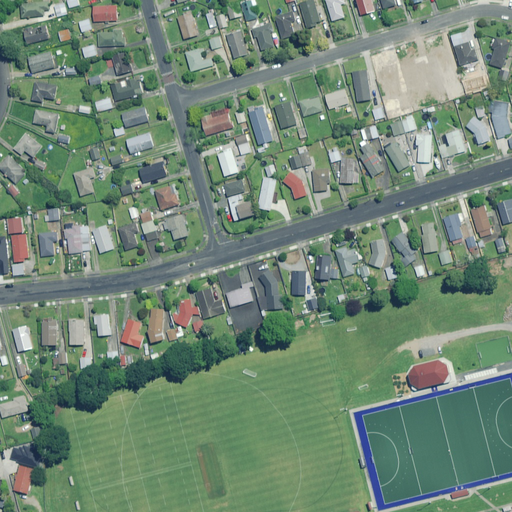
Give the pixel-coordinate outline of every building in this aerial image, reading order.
[(79,6),(77,0),(67,0),(69,8),(79,6)] [(244,15),(246,15),(247,21),(250,20),(257,19),(251,0),(250,0),(242,2),(240,3),(244,15)] [(320,23),(313,0),(312,0),(299,4),(307,29),(321,25),(320,23)] [(325,0),(332,22),(345,18),(341,5),(344,4),(343,0),(325,0)] [(374,12),(370,0),(356,0),(361,16),(374,12)] [(380,0),(383,9),(396,5),(394,0),(380,0)] [(50,10),(49,1),(20,4),(22,18),(45,16),(44,11),(50,10)] [(227,8),(227,9),(223,10),(225,14),(228,13),(231,20),(242,16),(238,4),(227,8)] [(59,5),(53,6),(57,18),(62,16),(59,5)] [(118,21),(117,5),(93,7),(94,22),(118,21)] [(295,21),(292,12),(275,17),(282,40),(295,35),(291,23),(295,21)] [(198,36),(192,13),(178,17),(184,40),(198,36)] [(227,27),(224,15),(216,17),(219,29),(222,29),(227,27)] [(92,29),(89,20),(78,23),(81,33),(92,29)] [(49,39),(46,25),(33,29),(32,27),(23,30),(27,45),(49,39)] [(274,47),(268,25),(252,29),(254,38),(257,37),(261,51),(274,47)] [(218,33),(216,27),(203,31),(205,37),(218,33)] [(71,39),(68,29),(58,32),(61,42),(71,39)] [(123,38),(123,30),(116,30),(116,32),(98,33),(98,47),(126,46),(125,38),(123,38)] [(248,55),(240,31),(227,36),(234,59),(248,55)] [(493,48),(495,49),(490,65),(503,69),(511,41),(505,39),(499,37),(496,36),(493,48)] [(222,47),(219,37),(209,40),(212,50),(218,48),(222,47)] [(471,51),(469,42),(455,46),(460,66),(478,61),(475,50),(471,51)] [(97,55),(94,45),(83,49),(86,58),(97,55)] [(203,61),(199,50),(186,54),(191,72),(213,66),(211,59),(203,61)] [(452,71),(446,50),(431,54),(437,75),(452,71)] [(55,68),(51,52),(28,58),(32,73),(55,68)] [(131,72),(126,53),(112,57),(117,76),(131,72)] [(225,61),(224,53),(217,54),(218,62),(225,61)] [(423,80),(428,78),(424,65),(413,68),(412,67),(404,69),(409,84),(423,80)] [(395,80),(393,69),(386,70),(387,73),(379,74),(378,74),(379,81),(382,80),(384,97),(397,95),(395,80)] [(507,70),(501,69),(499,78),(507,80),(510,71),(507,70)] [(371,100),(366,71),(353,73),(357,102),(371,100)] [(104,83),(101,74),(88,78),(90,87),(104,83)] [(486,77),(478,80),(481,90),(491,87),(488,76),(486,77)] [(115,102),(131,98),(131,99),(143,96),(143,95),(139,78),(127,82),(127,85),(112,88),(115,102)] [(460,81),(447,85),(452,98),(466,94),(461,81),(460,81)] [(57,86),(35,83),(32,101),(43,102),(44,98),(55,100),(57,86)] [(349,104),(344,90),(325,96),(329,110),(349,104)] [(409,105),(407,96),(404,97),(400,98),(403,106),(409,105)] [(318,112),(324,110),(319,97),(308,100),(308,99),(307,99),(299,101),(304,116),(318,112)] [(112,106),(110,99),(95,103),(98,112),(113,108),(112,106)] [(510,103),(495,100),(492,117),(498,137),(502,136),(511,133),(511,131),(507,116),(510,103)] [(296,125),(289,102),(275,107),(281,129),(296,125)] [(249,113),(258,145),(273,141),(262,106),(255,108),(256,111),(249,113)] [(486,116),(483,106),(475,108),(478,118),(483,117),(486,116)] [(146,107),(122,114),(126,128),(150,121),(146,107)] [(383,118),(380,108),(378,109),(372,111),(375,121),(383,118)] [(59,115),(36,110),(33,123),(47,126),(46,132),(55,133),(59,115)] [(246,122),(243,111),(239,112),(235,113),(238,124),(246,122)] [(232,128),(228,114),(212,119),(211,115),(201,118),(206,136),(232,128)] [(408,132),(417,129),(413,115),(406,117),(406,120),(403,121),(406,132),(408,132)] [(475,134),(476,136),(474,137),(476,144),(478,143),(478,145),(490,141),(486,127),(474,117),(466,127),(475,134)] [(405,133),(402,121),(391,124),(395,136),(403,133),(405,133)] [(360,131),(363,140),(367,139),(368,141),(373,139),(378,137),(375,126),(360,131)] [(125,134),(123,127),(114,129),(115,137),(125,134)] [(306,137),(304,130),(302,130),(298,132),(300,139),(306,137)] [(465,152),(459,131),(437,137),(443,158),(446,158),(465,152)] [(154,147),(149,133),(126,141),(131,154),(154,147)] [(42,147),(25,134),(14,149),(23,156),(26,152),(34,158),(42,147)] [(250,141),(247,134),(235,139),(237,143),(241,156),(251,152),(247,142),(250,141)] [(70,137),(60,135),(59,139),(58,142),(68,144),(70,137)] [(432,136),(417,135),(417,140),(419,140),(418,162),(431,163),(432,136)] [(384,146),(386,149),(385,150),(399,172),(410,166),(397,143),(393,145),(391,142),(384,146)] [(384,171),(379,163),(382,161),(377,153),(375,155),(368,144),(361,148),(365,155),(360,157),(373,178),(384,171)] [(100,158),(97,148),(89,151),(92,161),(100,158)] [(341,160),(337,148),(328,151),(332,163),(334,162),(341,160)] [(299,156),(302,167),(307,166),(313,164),(309,149),(298,152),(299,156)] [(238,173),(231,150),(218,154),(225,177),(238,173)] [(123,162),(120,155),(110,159),(112,166),(123,162)] [(0,164),(0,168),(5,173),(3,176),(6,179),(8,177),(16,185),(27,174),(9,156),(0,164)] [(302,167),(299,156),(289,159),(292,170),(300,167),(302,167)] [(354,174),(354,159),(341,159),(341,184),(358,183),(358,174),(354,174)] [(46,165),(36,160),(34,166),(43,171),(46,165)] [(167,176),(163,162),(139,169),(143,183),(167,176)] [(276,173),(272,165),(265,168),(268,176),(276,173)] [(328,182),(332,182),(330,168),(312,169),(315,191),(329,190),(328,182)] [(95,177),(92,169),(74,174),(80,197),(94,193),(90,179),(95,177)] [(302,181),(291,172),(283,181),(292,189),(295,200),(306,196),(302,181)] [(277,193),(274,192),(276,180),(264,178),(259,209),(271,211),(272,206),(272,202),(276,202),(277,193)] [(245,192),(242,180),(224,185),(227,197),(245,192)] [(20,193),(13,186),(8,190),(15,198),(20,193)] [(172,196),(170,187),(155,192),(161,210),(179,205),(176,194),(172,196)] [(243,199),(242,195),(228,199),(234,221),(256,215),(252,201),(244,204),(243,199)] [(511,199),(498,203),(504,224),(511,221),(511,199)] [(485,205),(471,210),(479,232),(480,232),(482,237),(493,234),(491,229),(493,229),(489,217),(488,215),(488,213),(485,205)] [(139,217),(135,207),(129,209),(132,219),(139,217)] [(59,220),(58,209),(47,210),(48,215),(44,216),(45,222),(59,220)] [(143,224),(153,221),(150,212),(140,215),(143,224)] [(459,213),(444,218),(451,241),(453,241),(464,237),(461,226),(463,225),(462,223),(459,213)] [(189,236),(182,215),(166,220),(167,223),(163,224),(165,230),(168,229),(169,232),(171,231),(174,241),(189,236)] [(23,234),(21,218),(7,220),(9,234),(11,234),(15,263),(26,261),(26,259),(29,258),(26,234),(23,234)] [(153,221),(143,224),(142,225),(147,242),(158,238),(153,221)] [(139,232),(136,223),(119,229),(126,251),(138,247),(134,234),(139,232)] [(434,223),(422,225),(424,235),(422,235),(423,241),(425,253),(439,251),(436,234),(434,223)] [(81,238),(80,226),(67,227),(68,230),(64,230),(65,239),(68,239),(69,254),(83,253),(83,251),(90,251),(89,237),(81,238)] [(114,249),(106,226),(93,230),(100,254),(114,249)] [(58,241),(57,232),(39,234),(41,257),(55,256),(53,242),(58,241)] [(403,232),(392,240),(401,252),(402,252),(406,257),(401,261),(405,267),(417,258),(413,254),(418,251),(403,232)] [(473,236),(466,238),(469,248),(472,256),(479,253),(477,246),(478,246),(474,236),(473,236)] [(502,238),(496,240),(500,253),(507,251),(502,238)] [(384,239),(371,242),(374,253),(370,263),(381,268),(387,254),(384,239)] [(348,251),(347,247),(336,250),(344,277),(355,274),(352,264),(360,262),(356,248),(348,251)] [(446,251),(439,254),(443,265),(453,262),(449,250),(446,251)] [(332,256),(318,255),(316,279),(330,280),(330,278),(331,268),(332,256)] [(24,275),(23,265),(12,265),(13,276),(24,275)] [(364,267),(359,268),(363,278),(370,275),(367,266),(364,267)] [(390,267),(386,269),(389,280),(398,277),(395,266),(390,267)] [(422,266),(415,268),(418,277),(425,275),(422,266)] [(335,269),(331,268),(330,278),(337,279),(338,269),(335,269)] [(267,297),(268,310),(284,309),(283,295),(279,296),(278,282),(270,270),(259,277),(266,286),(267,297)] [(307,271),(293,271),(292,295),(306,295),(307,271)] [(243,288),(226,293),(231,308),(254,301),(250,288),(249,286),(243,288)] [(211,288),(196,293),(204,319),(226,312),(222,299),(215,302),(212,293),(211,288)] [(216,291),(212,293),(215,302),(222,299),(219,290),(216,291)] [(346,301),(344,294),(338,296),(340,303),(346,301)] [(262,297),(258,297),(261,310),(268,310),(267,297),(262,297)] [(316,298),(306,301),(309,311),(319,307),(316,298)] [(191,299),(179,301),(180,312),(179,315),(174,313),(173,314),(175,321),(176,322),(175,323),(187,328),(193,314),(192,307),(191,299)] [(195,307),(192,307),(193,314),(197,315),(200,315),(198,307),(195,307)] [(164,309),(151,309),(151,318),(149,318),(149,331),(147,331),(151,344),(164,340),(162,332),(163,332),(164,309)] [(107,315),(94,316),(95,325),(97,324),(98,336),(112,335),(111,329),(109,330),(107,315)] [(69,319),(69,332),(70,332),(70,345),(84,345),(84,320),(76,320),(76,319),(69,319)] [(141,323),(128,319),(121,342),(140,348),(144,337),(139,335),(138,335),(141,323)] [(57,320),(48,320),(48,322),(42,322),(42,345),(57,345),(57,320)] [(200,321),(193,323),(195,332),(205,329),(202,321),(200,321)] [(26,327),(12,330),(18,352),(23,351),(32,349),(29,335),(30,335),(29,327),(27,328),(26,327)] [(181,327),(175,329),(177,337),(184,335),(181,327)] [(172,330),(167,331),(170,341),(178,339),(177,337),(175,329),(172,330)] [(111,352),(107,353),(109,366),(119,365),(118,351),(116,352),(111,352)] [(63,353),(58,353),(59,364),(67,364),(66,353),(63,353)] [(84,358),(80,359),(81,369),(91,368),(90,358),(88,358),(84,358)] [(449,366),(440,360),(415,366),(409,375),(412,385),(420,390),(446,383),(451,375),(449,366)] [(20,366),(16,367),(19,377),(27,375),(24,365),(20,366)] [(13,401),(0,404),(0,412),(2,419),(28,411),(26,404),(24,396),(13,399),(13,401)] [(31,429),(34,440),(42,438),(39,427),(35,428),(31,429)] [(19,449),(14,447),(10,459),(14,460),(17,461),(17,462),(39,468),(43,451),(23,445),(22,447),(19,446),(19,449)] [(34,470),(20,466),(19,468),(20,469),(19,474),(18,474),(17,478),(18,478),(15,489),(30,493),(30,490),(29,490),(34,470)] [(469,489),(454,493),(455,498),(470,494),(469,489)] [(10,496),(2,496),(1,503),(1,506),(5,506),(8,507),(10,496)]
